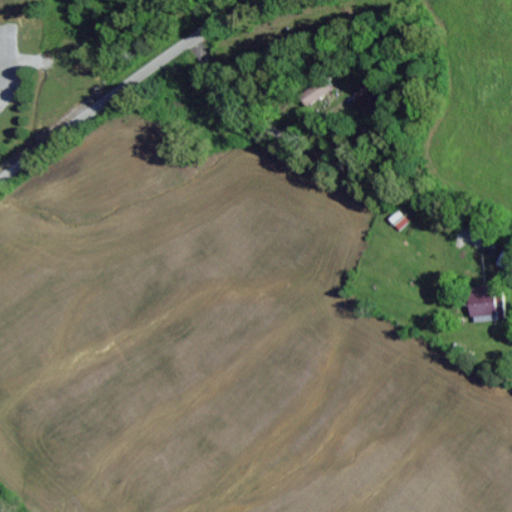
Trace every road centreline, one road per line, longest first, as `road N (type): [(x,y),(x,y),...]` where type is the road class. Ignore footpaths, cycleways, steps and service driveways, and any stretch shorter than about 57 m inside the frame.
road 1 (residential): [(0,181),(171,55),(263,0)]
road 2 (residential): [(194,41),(213,88),(243,117),(430,214)]
